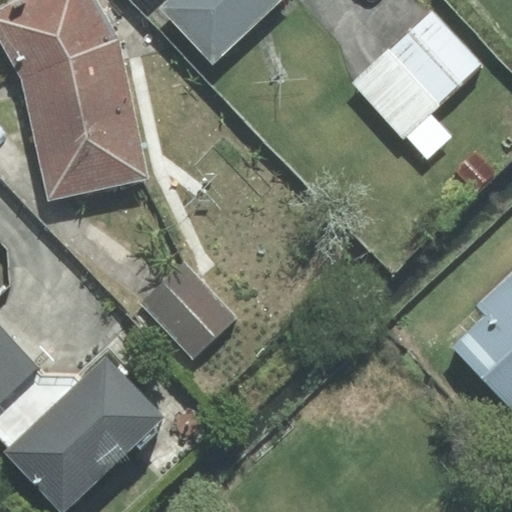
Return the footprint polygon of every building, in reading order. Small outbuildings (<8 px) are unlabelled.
[(119,43),(94,0),(14,0),(0,8),(0,39),(24,79),(46,200),(144,182),(119,43)] [(167,0),(157,10),(212,70),(288,0),(167,0)] [(484,68),(431,11),(351,85),(423,162),(450,137),(431,117),(484,68)] [(236,321),(182,263),(137,305),(191,363),(236,321)] [(511,410),(511,274),(475,311),(488,324),(456,355),(511,410)] [(0,403),(35,373),(0,331),(0,403)] [(66,511),(162,424),(102,359),(0,453),(54,511),(66,511)]
